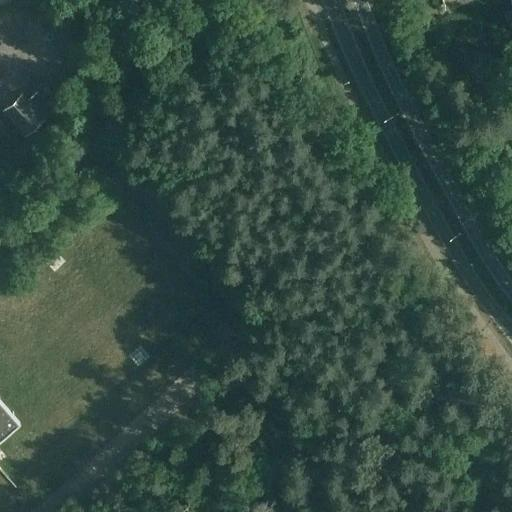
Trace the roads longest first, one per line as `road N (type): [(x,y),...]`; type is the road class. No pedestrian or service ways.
road 1 (secondary): [(332,0),(376,108),(437,222),(511,323)]
road 2 (secondary): [(511,288),(410,112),(361,0)]
